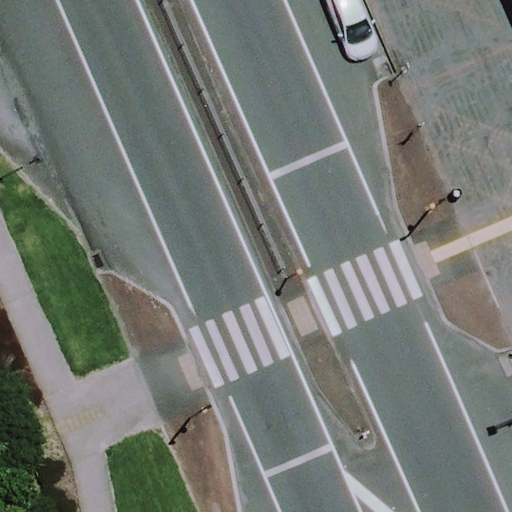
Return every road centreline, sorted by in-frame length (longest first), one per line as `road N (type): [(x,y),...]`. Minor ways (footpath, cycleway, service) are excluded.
road 1 (secondary): [(337,511),(306,475),(244,345),(105,0)]
road 2 (secondary): [(251,0),(374,291),(431,511)]
